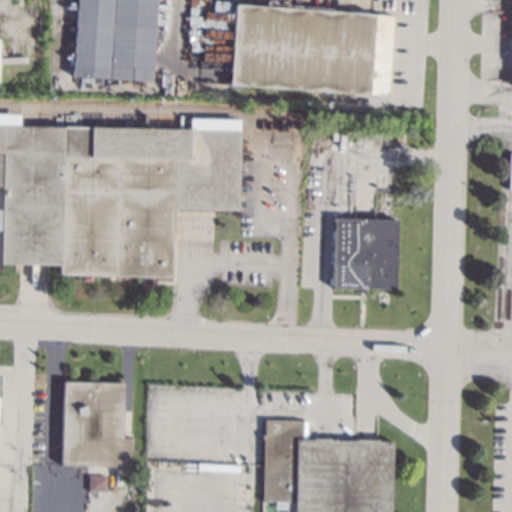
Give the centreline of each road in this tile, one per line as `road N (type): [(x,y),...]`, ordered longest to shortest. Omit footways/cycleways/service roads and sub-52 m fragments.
road 1 (residential): [(455,0),(441,511)]
road 2 (residential): [(446,351),(0,326)]
